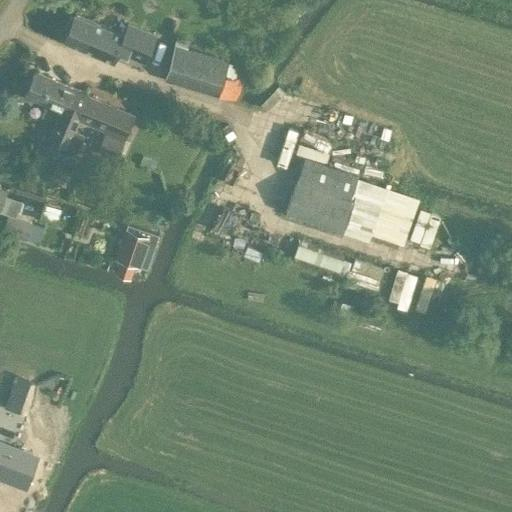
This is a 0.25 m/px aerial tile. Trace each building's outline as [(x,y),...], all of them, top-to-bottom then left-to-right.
[(89,34),(94,22),(75,14),(74,18),(71,16),(67,26),(70,27),(64,40),(88,50),(93,36),(89,34)] [(145,61),(156,35),(129,23),(124,35),(94,22),(89,34),(93,36),(88,50),(90,51),(91,53),(97,55),(99,55),(114,61),(118,51),(128,56),(129,54),(145,61)] [(218,94),(227,64),(228,60),(174,44),(164,78),(204,91),(218,94)] [(227,64),(218,94),(236,100),(245,68),(227,64)] [(125,138),(124,138),(134,114),(88,94),(34,71),(24,95),(61,111),(49,138),(52,139),(48,147),(68,156),(77,152),(84,134),(73,130),(78,119),(106,130),(98,150),(117,158),(125,138)] [(296,181),(285,210),(342,230),(352,201),(296,181)] [(16,210),(21,196),(5,191),(6,187),(0,184),(0,204),(16,210)] [(61,207),(44,202),(39,218),(56,223),(61,207)] [(9,213),(4,230),(26,238),(32,221),(9,213)] [(120,259),(115,272),(130,278),(135,264),(139,265),(147,268),(159,234),(151,231),(127,223),(116,257),(120,259)] [(383,266),(297,240),(291,259),(378,284),(383,266)] [(424,273),(420,292),(428,294),(433,275),(424,273)] [(342,302),(337,315),(349,319),(353,306),(342,302)] [(14,390),(0,396),(0,413),(20,404),(14,390)] [(0,447),(0,483),(23,491),(34,458),(0,447)]
